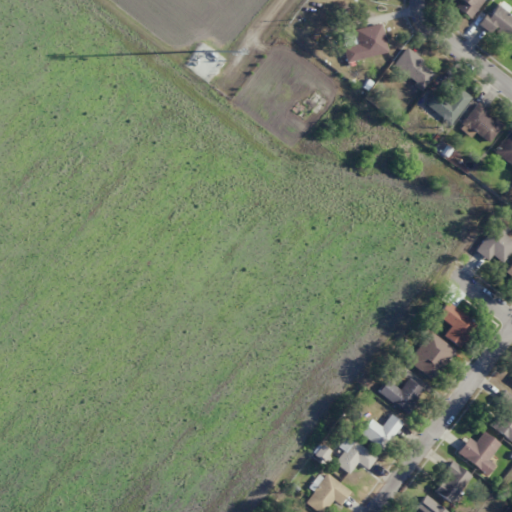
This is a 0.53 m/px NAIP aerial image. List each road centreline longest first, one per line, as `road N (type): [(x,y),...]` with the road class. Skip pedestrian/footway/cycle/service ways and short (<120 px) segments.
road 1 (residential): [(382,511),(511,350)]
road 2 (residential): [(511,77),(418,0)]
